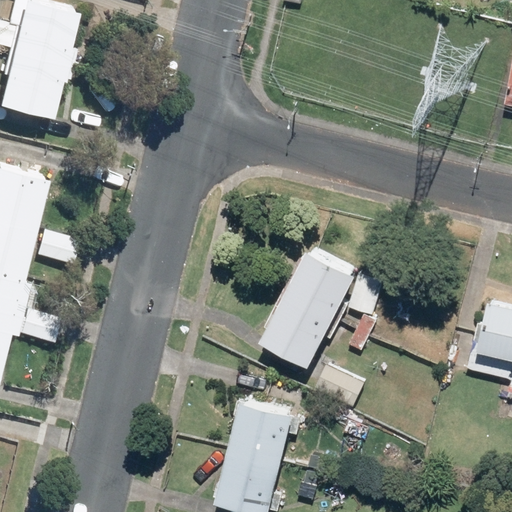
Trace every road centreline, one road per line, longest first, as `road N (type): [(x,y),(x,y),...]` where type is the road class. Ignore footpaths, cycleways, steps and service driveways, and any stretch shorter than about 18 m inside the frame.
road 1 (residential): [(185,116),(86,511)]
road 2 (residential): [(511,191),(185,116)]
